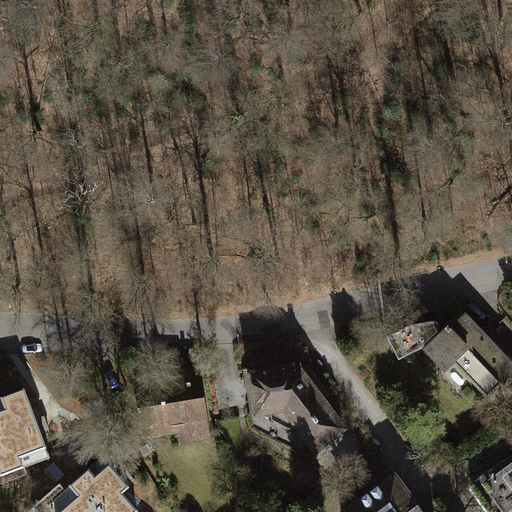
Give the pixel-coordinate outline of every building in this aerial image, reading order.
[(511,373),(511,364),(465,315),(449,330),(447,328),(434,340),(427,346),(421,352),(445,379),(442,381),(457,396),(472,382),(487,398),(511,373)] [(427,346),(434,340),(432,337),(439,332),(440,327),(438,323),(433,322),(408,326),(387,337),(398,359),(421,348),(425,344),(427,346)] [(329,394),(308,365),(246,375),(254,425),(284,420),(312,458),(345,434),(321,400),(329,394)] [(166,378),(145,381),(154,440),(180,436),(182,448),(215,443),(204,372),(179,376),(177,369),(165,371),(166,378)] [(0,492),(30,481),(27,474),(52,465),(26,397),(0,406),(0,492)] [(486,482),(476,489),(492,511),(511,511),(511,464),(508,466),(486,482)] [(62,489),(38,511),(39,511),(135,511),(127,503),(135,496),(107,466),(71,499),(62,489)] [(423,511),(397,478),(353,511),(423,511)]
